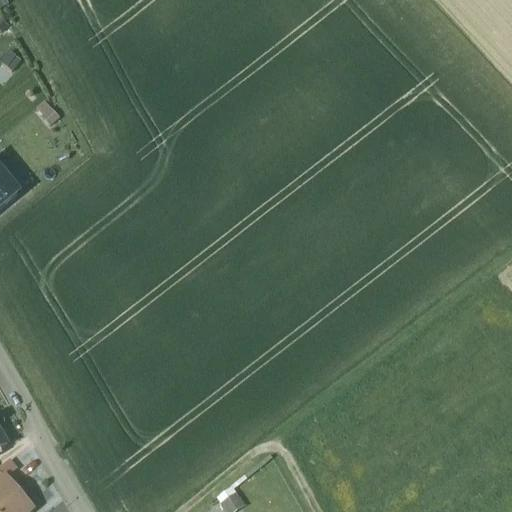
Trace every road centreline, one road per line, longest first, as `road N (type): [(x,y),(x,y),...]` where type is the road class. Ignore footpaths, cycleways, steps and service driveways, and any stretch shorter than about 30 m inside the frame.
road 1 (track): [(511,245),(258,451)]
road 2 (track): [(316,511),(286,457),(269,448),(180,511)]
road 3 (residential): [(0,370),(79,511)]
